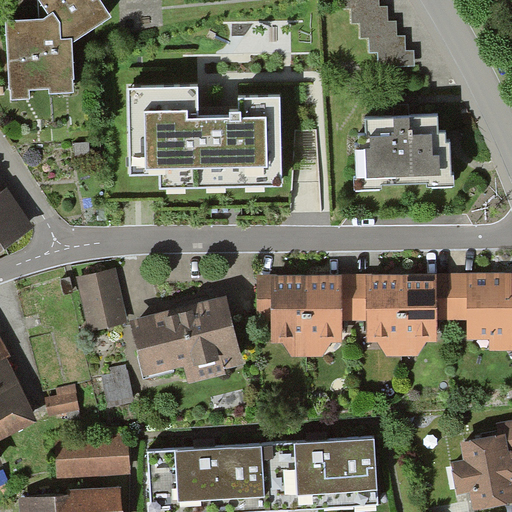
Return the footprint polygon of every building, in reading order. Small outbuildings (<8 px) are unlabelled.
[(52,97),(77,96),(74,42),(110,19),(97,0),(47,0),(42,3),(52,18),(45,22),(8,24),(13,103),(31,102),(31,93),(52,91),(52,97)] [(381,0),(344,0),(344,9),(353,8),(353,24),(361,24),(362,38),(370,38),(371,53),(381,53),(381,68),(418,67),(418,50),(408,50),(408,35),(399,35),(399,20),(391,20),(390,4),(382,4),(381,0)] [(200,116),(200,86),(131,86),(131,175),(158,175),(158,189),(284,190),(284,92),(236,92),(236,108),(225,108),(225,116),(200,116)] [(355,142),(356,187),(385,187),(385,179),(431,178),(431,184),(455,183),(454,140),(448,140),(448,129),(441,130),(441,113),(367,115),(367,131),(360,131),(360,142),(355,142)] [(0,248),(26,232),(0,191),(0,248)] [(389,268),(343,269),(343,316),(369,315),(369,335),(378,335),(387,348),(418,349),(427,334),(437,334),(437,317),(437,269),(417,269),(389,268)] [(478,269),(437,269),(437,317),(467,317),(467,333),(490,333),(491,346),(511,345),(511,285),(511,283),(511,268),(478,269)] [(292,270),(258,270),(258,315),(272,315),(272,337),(284,337),(291,351),(323,350),(332,337),(344,336),(343,269),(321,270),(292,270)] [(80,277),(91,330),(126,322),(115,270),(80,277)] [(131,324),(148,382),(183,372),(186,383),(223,372),(221,364),(241,358),(224,298),(200,305),(131,324)] [(0,346),(0,457),(0,437),(34,423),(10,368),(0,346)] [(104,375),(109,402),(135,398),(129,364),(118,366),(119,372),(104,375)] [(47,395),(50,416),(81,412),(77,384),(58,386),(59,394),(47,395)] [(500,430),(461,437),(464,453),(453,455),(460,490),(472,488),(475,505),(511,497),(511,419),(498,422),(500,430)] [(57,436),(60,478),(132,474),(129,431),(57,436)] [(275,451),(278,504),(379,498),(377,435),(334,436),(275,439),(275,451)] [(264,452),(263,440),(222,443),(149,446),(152,511),(166,511),(278,504),(275,451),(264,452)] [(122,511),(121,491),(24,497),(24,511),(122,511)]
